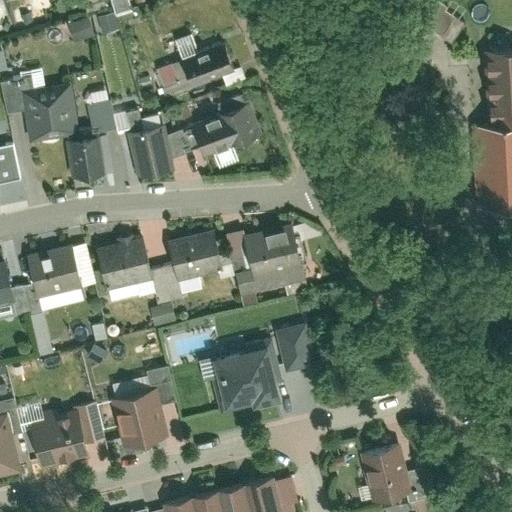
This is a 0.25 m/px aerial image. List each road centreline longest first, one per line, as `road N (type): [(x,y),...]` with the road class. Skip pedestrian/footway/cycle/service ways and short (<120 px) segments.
road 1 (residential): [(316,190),(0,221)]
road 2 (residential): [(295,429),(59,486)]
road 3 (residential): [(446,392),(316,190)]
road 4 (residential): [(316,190),(251,0)]
road 5 (residential): [(446,392),(295,429)]
road 6 (residential): [(511,493),(446,392)]
